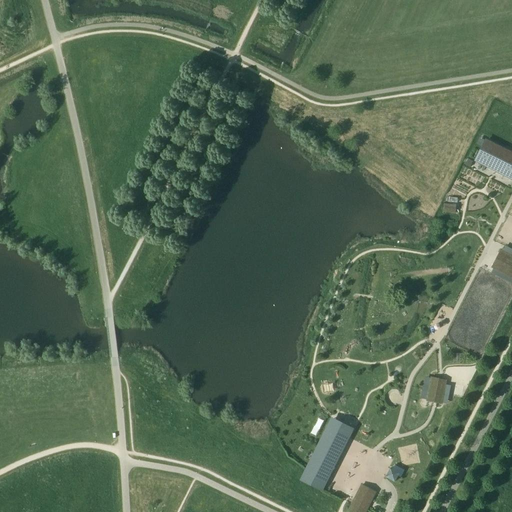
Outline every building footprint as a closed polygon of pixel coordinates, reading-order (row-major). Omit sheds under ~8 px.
[(485,140),(475,160),(511,178),(511,153),(511,154),(494,145),(485,140)] [(444,204),(443,212),(455,213),(456,205),(444,204)] [(511,255),(500,250),(491,268),(511,278),(511,255)] [(431,378),(426,401),(442,404),(446,381),(431,378)] [(328,428),(301,481),(321,491),(348,437),(328,428)] [(390,468),(386,477),(395,482),(399,473),(390,468)] [(361,487),(348,511),(349,511),(365,511),(375,494),(361,487)]
